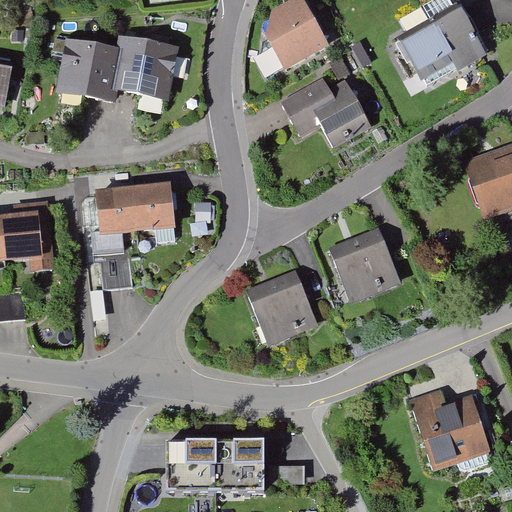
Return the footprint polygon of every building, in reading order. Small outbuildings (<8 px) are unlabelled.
[(5,0),(6,21),(22,21),(21,0),(5,0)] [(268,43),(286,77),(333,53),(304,0),(280,0),(287,10),(274,18),(268,43)] [(452,82),(487,61),(456,10),(390,49),(402,69),(407,66),(413,75),(407,78),(414,89),(418,87),(422,92),(449,76),(452,82)] [(174,73),(175,65),(164,63),(166,52),(146,48),(144,59),(113,53),(111,63),(60,53),(48,112),(59,114),(57,121),(75,125),(77,116),(111,123),(113,110),(135,114),(133,127),(157,132),(160,119),(164,119),(169,93),(185,96),(189,76),(174,73)] [(329,65),(338,81),(350,75),(341,59),(329,65)] [(0,127),(1,128),(10,79),(0,77),(0,127)] [(336,153),(373,131),(345,84),(330,93),(324,83),(282,108),(303,143),(323,131),(336,153)] [(385,130),(373,136),(380,149),(391,143),(385,130)] [(511,162),(462,182),(482,236),(511,224),(511,162)] [(157,250),(178,247),(172,191),(98,200),(103,243),(156,237),(157,250)] [(0,271),(29,269),(30,281),(56,279),(47,210),(12,213),(13,223),(0,224),(0,271)] [(191,216),(190,235),(208,236),(209,217),(191,216)] [(378,232),(327,252),(350,310),(401,290),(378,232)] [(105,289),(135,288),(134,259),(103,261),(105,289)] [(244,295),(266,353),(315,334),(292,277),(244,295)] [(0,320),(22,319),(21,304),(0,305),(0,320)] [(403,414),(429,490),(454,481),(457,489),(485,480),(482,470),(488,468),(468,412),(443,420),(437,402),(403,414)] [(168,455),(169,500),(264,498),(263,453),(168,455)] [(474,489),(470,498),(484,504),(488,495),(474,489)] [(511,511),(511,500),(498,505),(500,511),(511,511)]
